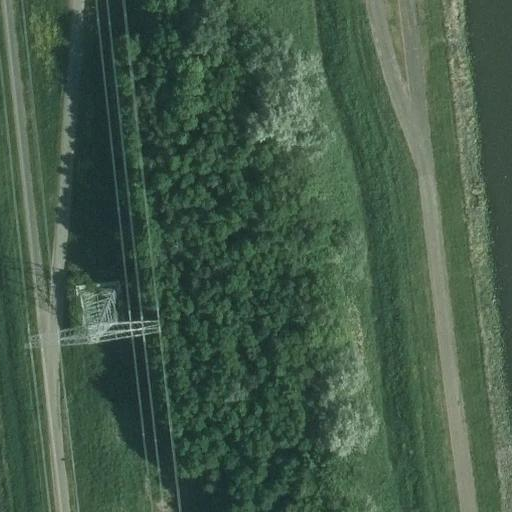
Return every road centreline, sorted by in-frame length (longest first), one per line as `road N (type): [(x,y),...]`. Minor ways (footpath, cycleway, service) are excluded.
road 1 (unclassified): [(7,0),(45,338)]
road 2 (unclassified): [(63,511),(45,338)]
